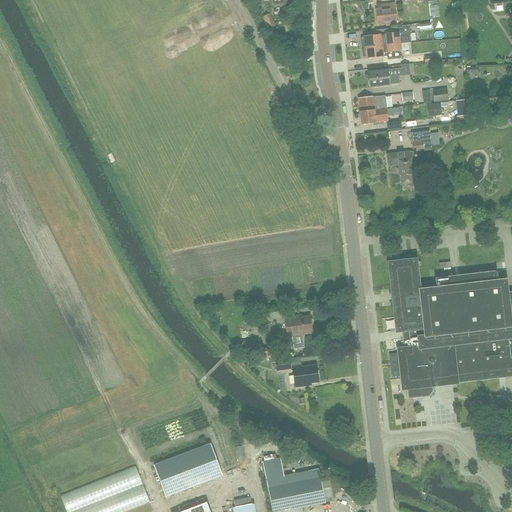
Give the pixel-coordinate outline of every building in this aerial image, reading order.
[(378,24),(394,22),(394,28),(402,27),(401,20),(395,21),(394,7),(376,9),(378,24)] [(268,30),(276,26),(269,14),(262,18),(268,30)] [(388,34),(374,36),(364,37),(362,37),(361,39),(362,47),(363,47),(400,43),(400,44),(411,43),(409,25),(402,25),(402,27),(394,28),(387,29),(388,34)] [(365,48),(366,58),(383,57),(383,53),(401,51),(400,44),(400,43),(363,47),(363,48),(365,48)] [(409,64),(408,64),(408,61),(400,61),(401,65),(402,76),(410,75),(414,74),(413,64),(409,65),(409,64)] [(389,85),(399,84),(398,76),(388,77),(387,70),(368,72),(370,87),(389,85)] [(434,102),(448,101),(447,89),(432,91),(434,102)] [(402,101),(414,100),(413,92),(401,94),(402,101)] [(385,96),(358,99),(360,112),(374,110),(382,109),(387,109),(385,96)] [(469,100),(456,102),(458,117),(459,123),(471,122),(470,115),(471,115),(469,100)] [(440,104),(431,105),(432,118),(442,117),(440,104)] [(374,110),(360,112),(359,112),(361,126),(375,124),(375,126),(384,125),(383,122),(388,121),(387,115),(399,114),(398,108),(387,109),(382,109),(374,110)] [(429,131),(425,131),(411,133),(413,150),(424,149),(424,152),(434,150),(434,145),(431,146),(429,131)] [(410,152),(387,155),(388,166),(399,166),(401,185),(420,182),(417,162),(416,151),(410,152)] [(397,328),(398,332),(399,332),(398,331),(402,331),(404,349),(399,350),(403,389),(407,388),(408,399),(423,397),(423,396),(429,396),(433,390),(434,390),(429,386),(456,383),(456,384),(457,384),(457,381),(464,380),(465,380),(474,379),(482,377),(492,377),(499,376),(501,375),(504,375),(507,375),(508,375),(510,375),(511,375),(511,374),(511,290),(509,291),(508,277),(499,278),(497,270),(435,277),(436,281),(419,283),(416,260),(389,263),(389,265),(390,267),(390,268),(391,273),(392,277),(392,282),(394,292),(394,302),(396,312),(397,322),(397,325),(397,328)] [(296,317),(284,318),(287,338),(293,337),(294,349),(304,348),(303,336),(303,334),(312,333),(311,325),(312,324),(312,320),(310,319),(309,317),(302,318),(296,318),(296,317)] [(250,360),(257,349),(244,341),(237,351),(250,360)] [(272,348),(257,351),(259,361),(274,358),(272,348)] [(289,359),(275,361),(276,370),(290,368),(289,359)] [(305,383),(318,382),(316,366),(302,368),(302,366),(292,368),(295,387),(305,385),(305,383)] [(165,497),(222,476),(211,445),(154,466),(165,497)] [(301,511),(301,507),(325,502),(318,470),(284,477),(280,459),(263,462),(272,511),(301,511)] [(135,466),(61,496),(67,511),(126,511),(149,503),(135,466)] [(210,511),(207,502),(181,511),(210,511)]
